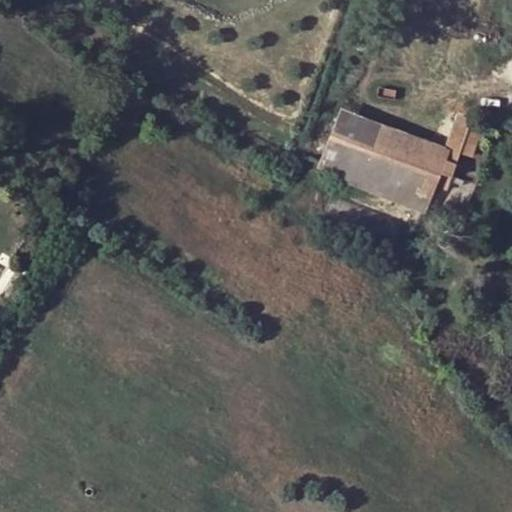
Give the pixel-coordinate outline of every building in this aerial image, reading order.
[(441,143),(340,105),(318,164),(357,180),(355,185),(406,205),(410,194),(422,162),(423,157),(434,159),(441,143)] [(454,111),(441,143),(456,149),(469,117),(454,111)] [(469,117),(456,149),(468,154),(481,121),(469,117)] [(422,162),(410,194),(423,199),(428,184),(434,167),(422,162)] [(443,190),(448,173),(434,167),(428,184),(443,190)]
